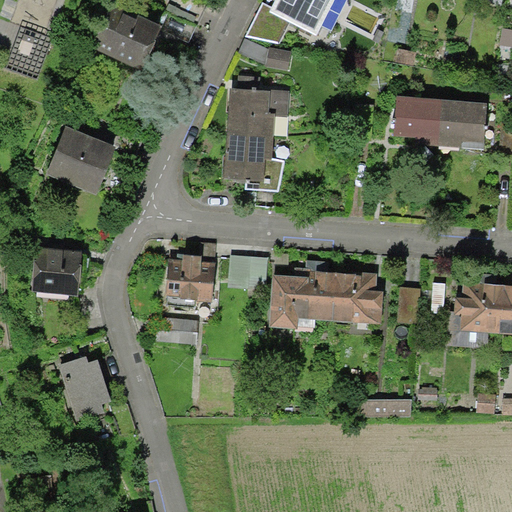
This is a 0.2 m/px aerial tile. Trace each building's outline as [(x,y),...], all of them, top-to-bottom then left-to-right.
[(333,0),(274,0),(271,7),(270,10),(289,20),(316,34),(333,0)] [(289,20),(270,10),(271,7),(263,3),(246,36),(278,42),(289,20)] [(93,51),(141,71),(160,26),(112,5),(93,51)] [(286,92),(232,89),(230,133),(271,135),(273,113),(285,114),(286,92)] [(439,137),(442,99),(397,95),(394,134),(439,137)] [(486,102),(442,99),(439,137),(462,139),(462,146),(482,148),(486,102)] [(357,106),(355,137),(369,138),(371,107),(357,106)] [(97,194),(117,146),(66,125),(46,174),(97,194)] [(511,125),(501,125),(499,156),(511,156),(511,125)] [(271,135),(230,133),(227,175),(246,176),(245,187),(277,190),(283,160),(270,158),(271,135)] [(82,248),(35,245),(32,289),(78,292),(82,248)] [(213,284),(199,283),(201,257),(182,256),(180,282),(166,281),(165,296),(212,299),(213,284)] [(297,326),(298,315),(335,318),(338,269),(300,266),(300,274),(272,272),(269,324),(297,326)] [(386,272),(338,269),(335,318),(382,321),(386,272)] [(463,293),(456,293),(455,311),(461,311),(460,326),(503,330),(507,281),(464,278),(463,293)] [(511,280),(507,281),(503,330),(511,330),(511,280)] [(108,397),(96,358),(58,370),(70,409),(108,397)]
